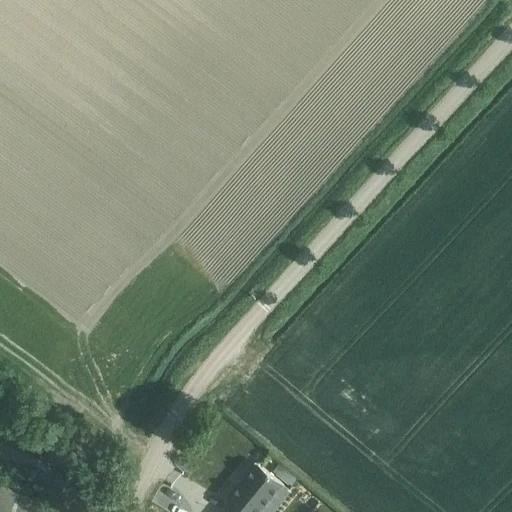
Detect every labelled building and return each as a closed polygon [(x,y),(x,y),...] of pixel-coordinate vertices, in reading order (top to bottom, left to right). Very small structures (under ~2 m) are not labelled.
[(9,432),(32,449),(40,438),(17,420),(9,432)] [(0,435),(0,453),(2,454),(10,443),(0,435)] [(233,502),(225,511),(259,511),(283,483),(256,461),(227,497),(233,502)] [(280,462),(274,470),(292,485),(298,477),(280,462)] [(0,483),(0,511),(48,511),(51,507),(0,483)]
